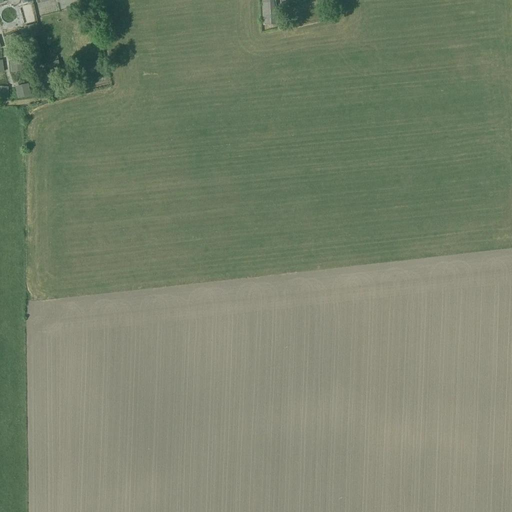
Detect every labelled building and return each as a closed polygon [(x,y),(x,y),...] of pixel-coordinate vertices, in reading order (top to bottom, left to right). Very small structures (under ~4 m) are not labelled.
[(23,21),(18,0),(7,0),(12,23),(23,21)] [(329,0),(322,0),(321,0),(323,9),(331,8),(329,0)] [(262,3),(263,26),(276,25),(275,2),(262,3)] [(38,37),(36,27),(24,30),(27,39),(38,37)] [(6,40),(10,49),(21,45),(18,35),(6,40)] [(22,62),(10,64),(12,74),(24,72),(22,62)] [(18,100),(30,97),(28,87),(16,90),(18,100)]
